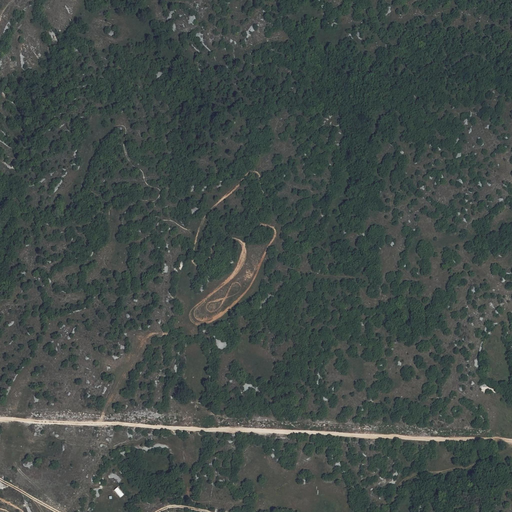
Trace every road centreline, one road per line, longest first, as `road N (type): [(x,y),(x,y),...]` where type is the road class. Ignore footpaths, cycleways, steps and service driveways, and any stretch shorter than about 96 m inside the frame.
road 1 (track): [(0,420),(511,441)]
road 2 (track): [(389,511),(401,484),(417,474),(467,467),(511,444)]
